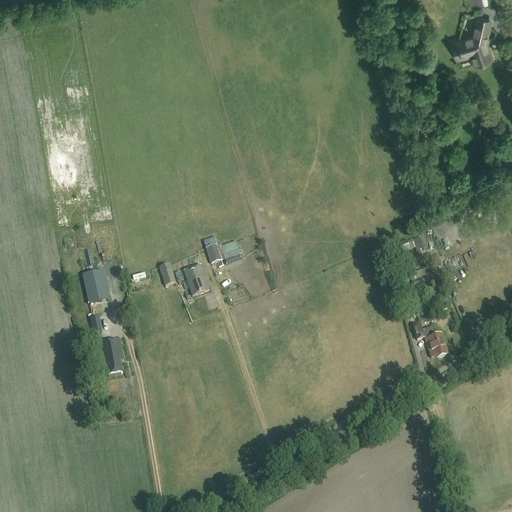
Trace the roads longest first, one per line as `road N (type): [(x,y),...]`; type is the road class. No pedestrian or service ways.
road 1 (tertiary): [(228,511),(511,340)]
road 2 (track): [(162,511),(124,323)]
road 3 (track): [(433,387),(458,511)]
